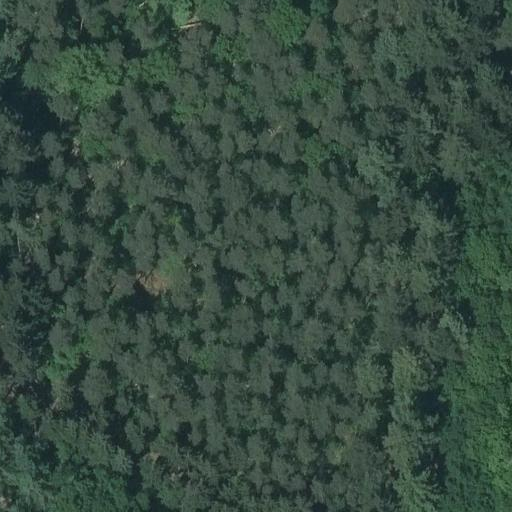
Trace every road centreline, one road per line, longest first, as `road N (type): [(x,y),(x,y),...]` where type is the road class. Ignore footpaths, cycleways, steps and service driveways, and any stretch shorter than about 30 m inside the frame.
road 1 (track): [(214,511),(34,415),(28,239),(9,26),(0,7)]
road 2 (track): [(0,130),(178,88),(391,85),(438,75),(511,8)]
